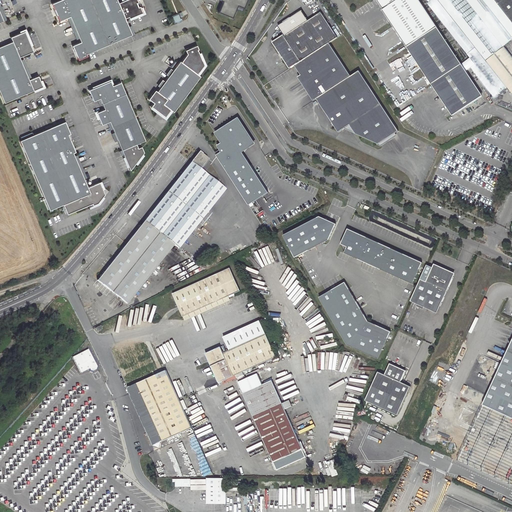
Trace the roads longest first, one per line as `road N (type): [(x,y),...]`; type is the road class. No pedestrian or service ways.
road 1 (unclassified): [(224,67),(286,161),(488,253)]
road 2 (unclassified): [(496,235),(288,142),(233,55)]
road 3 (secondary): [(60,278),(224,67)]
road 4 (unclassified): [(60,278),(111,372),(135,439)]
road 5 (unknown): [(95,403),(80,396),(60,403),(3,472),(1,483),(14,497)]
road 6 (unknown): [(14,497),(95,403)]
